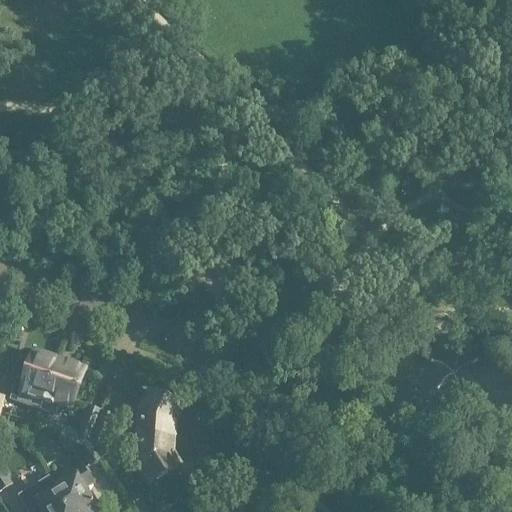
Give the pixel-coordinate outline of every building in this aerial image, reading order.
[(34,354),(18,402),(40,410),(57,362),(34,354)] [(57,362),(40,410),(55,415),(58,404),(71,408),(77,390),(83,392),(87,378),(82,377),(84,372),(78,369),(75,367),(69,365),(67,365),(57,362)] [(140,436),(172,438),(174,423),(181,409),(152,394),(135,427),(141,429),(140,436)] [(94,433),(102,411),(89,406),(74,445),(84,447),(90,443),(94,433)] [(94,433),(107,434),(114,416),(102,411),(94,433)] [(90,443),(101,460),(112,453),(104,441),(107,434),(94,433),(90,443)] [(140,436),(140,443),(130,449),(151,484),(179,467),(176,463),(177,461),(174,457),(172,456),(171,454),(172,438),(140,436)] [(90,443),(84,447),(79,451),(90,467),(101,460),(90,443)] [(69,481),(56,490),(69,511),(98,511),(84,489),(93,484),(82,466),(66,476),(69,481)] [(0,468),(0,492),(11,486),(0,468)] [(69,511),(56,490),(36,502),(37,504),(33,506),(36,511),(69,511)]
